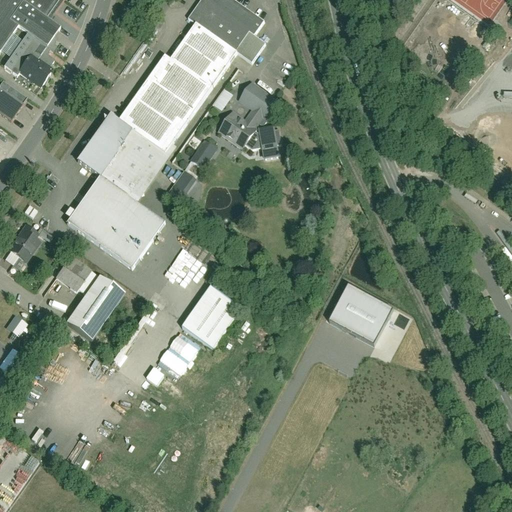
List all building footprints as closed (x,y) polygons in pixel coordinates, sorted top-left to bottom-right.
[(0,0),(0,51),(17,26),(26,33),(4,66),(18,75),(17,77),(38,91),(53,70),(36,59),(58,27),(47,19),(59,0),(0,0)] [(97,183),(65,228),(131,274),(162,229),(135,210),(175,153),(170,150),(234,57),(250,68),(264,49),(253,41),(262,27),(222,0),(204,0),(187,25),(196,30),(171,66),(126,131),(108,119),(74,167),(97,183)] [(232,115),(219,135),(248,156),(261,154),(262,164),(280,160),(277,150),(282,149),(279,131),(275,132),(274,128),(257,131),(264,120),(268,122),(281,104),(253,86),(241,104),(253,111),(245,123),(232,115)] [(0,114),(14,124),(25,108),(0,90),(0,114)] [(216,107),(225,114),(236,97),(226,91),(216,107)] [(218,151),(206,143),(191,164),(203,172),(218,151)] [(184,172),(170,198),(181,204),(196,178),(184,172)] [(23,232),(8,253),(24,265),(39,243),(23,232)] [(73,260),(58,280),(84,299),(65,326),(91,345),(125,297),(73,260)] [(330,325),(375,349),(394,313),(349,289),(330,325)] [(215,292),(187,330),(217,352),(245,313),(215,292)] [(26,333),(31,327),(17,317),(8,331),(21,340),(26,333)] [(182,381),(203,348),(182,335),(161,368),(182,381)] [(14,350),(2,372),(13,378),(25,357),(14,350)] [(4,355),(0,359),(0,368),(1,369),(9,358),(4,355)] [(150,381),(160,389),(168,377),(158,370),(150,381)]
